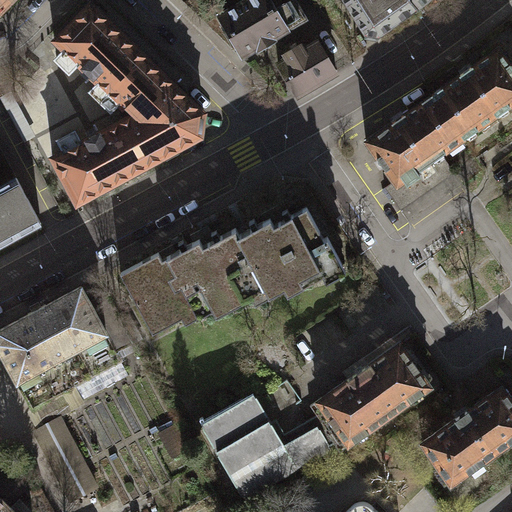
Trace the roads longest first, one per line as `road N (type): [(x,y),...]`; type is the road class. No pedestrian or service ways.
road 1 (tertiary): [(0,285),(285,131)]
road 2 (tertiary): [(285,131),(487,0)]
road 3 (residential): [(143,0),(285,131)]
road 4 (residential): [(503,315),(452,351),(388,258)]
road 5 (residential): [(511,268),(467,204),(388,258)]
road 6 (residential): [(388,258),(317,156)]
